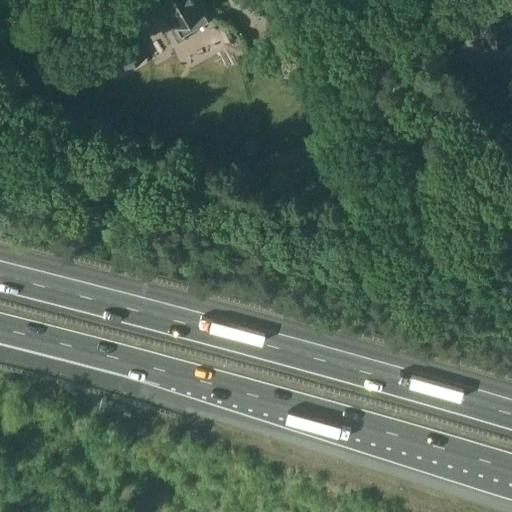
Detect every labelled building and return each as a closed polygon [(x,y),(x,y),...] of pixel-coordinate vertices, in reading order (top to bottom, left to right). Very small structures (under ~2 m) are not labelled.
[(141,0),(136,3),(147,22),(166,11),(175,25),(176,25),(181,34),(210,17),(204,7),(202,8),(197,0),(141,0)] [(511,0),(476,6),(478,18),(473,19),(475,34),(483,33),(485,44),(509,40),(506,25),(511,24),(511,16),(511,0)] [(146,55),(121,12),(101,23),(126,67),(146,55)] [(17,64),(0,75),(0,94),(14,115),(39,96),(17,64)] [(433,101),(422,112),(430,119),(440,107),(433,101)]
